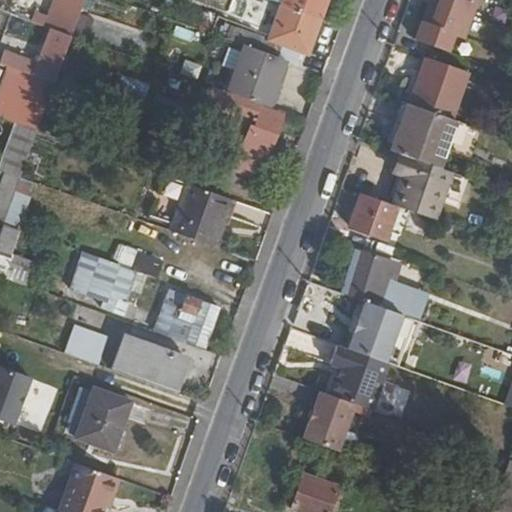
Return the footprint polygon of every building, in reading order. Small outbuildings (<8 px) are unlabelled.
[(288,0),(287,5),(322,18),(328,0),(288,0)] [(467,34),(478,0),(444,0),(435,25),(458,34),(459,31),(467,34)] [(511,0),(499,0),(503,15),(511,13),(511,0)] [(322,18),(287,5),(274,40),(231,24),(227,36),(250,45),(283,56),(286,45),(310,53),(322,18)] [(58,81),(75,34),(54,27),(42,62),(27,57),(22,69),(44,76),(58,81)] [(253,99),(272,106),(289,59),(283,56),(250,45),(233,91),(253,99)] [(289,59),(306,65),(310,53),(286,45),(283,56),(289,59)] [(454,118),(471,72),(426,56),(410,102),(454,118)] [(127,72),(121,89),(148,99),(154,81),(127,72)] [(41,129),(58,81),(44,76),(26,124),(41,129)] [(245,107),(247,101),(241,99),(239,105),(245,107)] [(410,102),(402,99),(392,128),(400,131),(410,102)] [(253,145),(274,153),(287,117),(247,101),(245,107),(242,116),(261,123),(253,145)] [(457,119),(454,118),(410,102),(400,131),(393,149),(400,152),(442,167),(450,140),(457,119)] [(486,130),(504,136),(508,124),(490,118),(486,130)] [(458,143),(465,122),(457,119),(450,140),(458,143)] [(9,171),(25,176),(41,129),(26,124),(20,121),(3,169),(9,171)] [(246,149),(276,160),(278,155),(274,153),(253,145),(248,143),(246,149)] [(270,178),(276,160),(246,149),(240,167),(270,178)] [(442,167),(400,152),(394,168),(405,173),(395,203),(400,205),(436,218),(447,187),(453,171),(442,167)] [(0,220),(8,223),(25,176),(9,171),(0,196),(0,220)] [(457,191),(463,174),(453,171),(447,187),(457,191)] [(217,245),(233,198),(190,183),(175,230),(217,245)] [(395,203),(364,192),(352,225),(388,237),(400,205),(395,203)] [(0,273),(8,277),(24,229),(8,223),(0,245),(0,273)] [(115,258),(133,261),(135,247),(117,244),(115,258)] [(367,252),(350,294),(369,300),(406,314),(410,315),(419,293),(391,283),(398,265),(367,252)] [(135,269),(159,278),(165,264),(140,254),(135,269)] [(129,274),(103,265),(94,289),(119,299),(129,274)] [(176,337),(206,348),(222,306),(191,295),(188,304),(179,301),(176,309),(184,313),(176,337)] [(406,314),(369,300),(352,347),(389,360),(406,314)] [(393,361),(402,365),(413,336),(419,338),(424,320),(410,315),(406,314),(389,360),(393,361)] [(75,354),(81,335),(53,326),(47,344),(75,354)] [(75,354),(109,366),(118,340),(83,328),(81,335),(75,354)] [(127,372),(179,391),(191,359),(139,340),(127,372)] [(360,403),(376,409),(393,361),(389,360),(352,347),(341,343),(334,362),(344,365),(333,393),(360,403)] [(0,418),(14,423),(31,374),(0,362),(0,418)] [(136,402),(97,388),(80,438),(118,452),(136,402)] [(333,393),(325,390),(308,438),(342,451),(360,403),(333,393)] [(511,460),(496,505),(511,510),(511,460)] [(72,511),(105,511),(118,477),(80,463),(63,509),(72,511)] [(309,511),(335,511),(344,487),(308,473),(295,507),(309,511)] [(114,507),(124,479),(118,477),(105,511),(115,511),(117,508),(114,507)]
